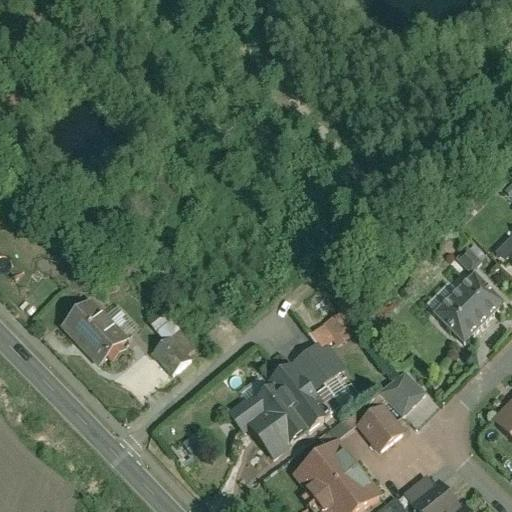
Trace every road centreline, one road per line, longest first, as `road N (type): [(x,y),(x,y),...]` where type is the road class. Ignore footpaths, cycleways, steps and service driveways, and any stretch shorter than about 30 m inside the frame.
road 1 (tertiary): [(0,334),(166,511)]
road 2 (residential): [(511,353),(433,428),(511,510)]
